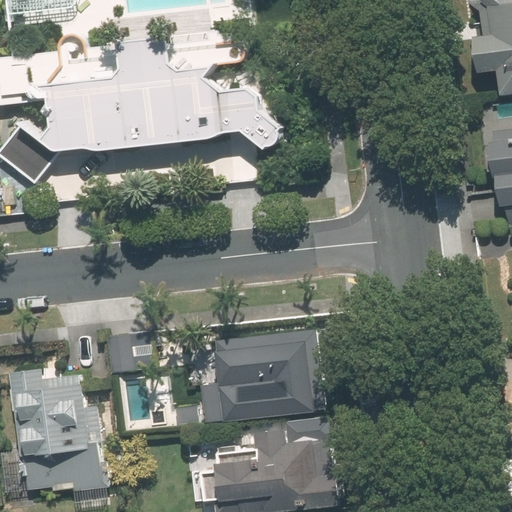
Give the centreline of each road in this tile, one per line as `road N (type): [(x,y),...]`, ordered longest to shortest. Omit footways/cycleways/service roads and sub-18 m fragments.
road 1 (residential): [(0,284),(409,241)]
road 2 (residential): [(442,511),(409,241)]
road 3 (residential): [(409,241),(379,0)]
